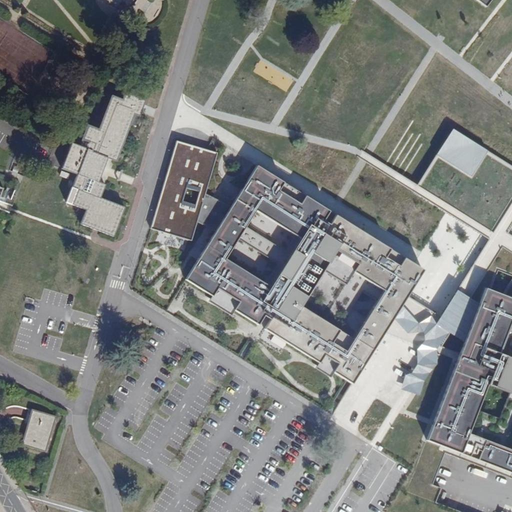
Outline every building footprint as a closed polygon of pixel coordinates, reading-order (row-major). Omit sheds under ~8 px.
[(76,176),(67,203),(84,210),(79,223),(112,236),(124,206),(99,197),(104,185),(98,182),(95,181),(103,157),(107,158),(116,161),(124,140),(129,141),(132,133),(128,130),(134,115),(138,117),(144,101),(125,93),(122,101),(112,97),(98,131),(88,126),(82,140),(93,144),(91,151),(79,147),(70,144),(60,170),(76,176)] [(128,130),(132,133),(138,117),(134,115),(128,130)] [(511,166),(454,130),(419,183),(511,242),(511,166)] [(82,140),(79,147),(91,151),(93,144),(82,140)] [(332,377),(335,373),(353,385),(426,270),(339,215),(333,225),(325,220),(331,211),(259,166),(233,208),(205,194),(217,153),(177,142),(151,229),(191,241),(197,219),(220,230),(188,279),(213,295),(209,300),(232,315),(236,310),(259,325),(266,315),(272,320),(266,329),(319,363),(316,368),(332,377)] [(95,181),(98,182),(107,158),(103,157),(95,181)] [(190,255),(198,258),(205,243),(197,239),(190,255)] [(511,476),(511,298),(486,288),(428,440),(441,445),(439,450),(511,476)] [(32,409),(22,444),(44,451),(54,416),(32,409)]
